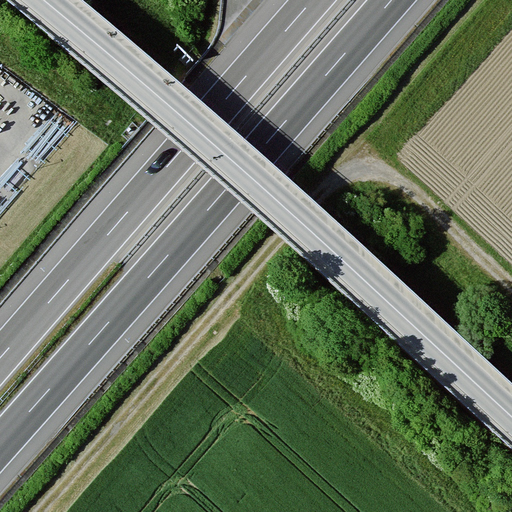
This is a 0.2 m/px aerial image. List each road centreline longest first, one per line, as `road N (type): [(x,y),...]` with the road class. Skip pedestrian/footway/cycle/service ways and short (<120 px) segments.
road 1 (track): [(511,285),(391,173),(344,174),(39,511)]
road 2 (unclassified): [(43,0),(511,417)]
road 3 (motorway): [(0,444),(391,0)]
road 4 (motorway): [(312,0),(0,357)]
